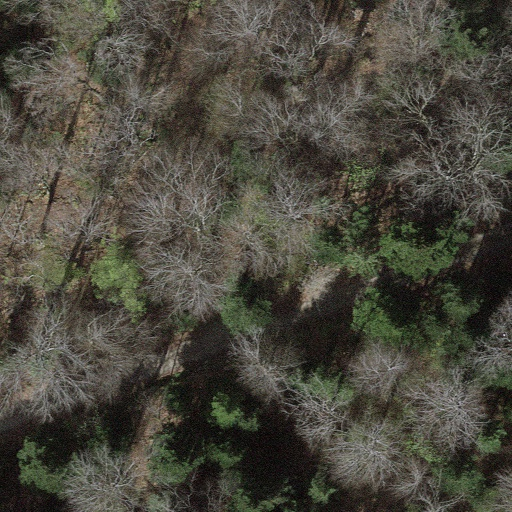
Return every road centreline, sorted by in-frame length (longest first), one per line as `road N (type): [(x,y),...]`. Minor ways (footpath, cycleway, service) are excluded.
road 1 (track): [(254,352),(511,201)]
road 2 (track): [(0,430),(254,352)]
